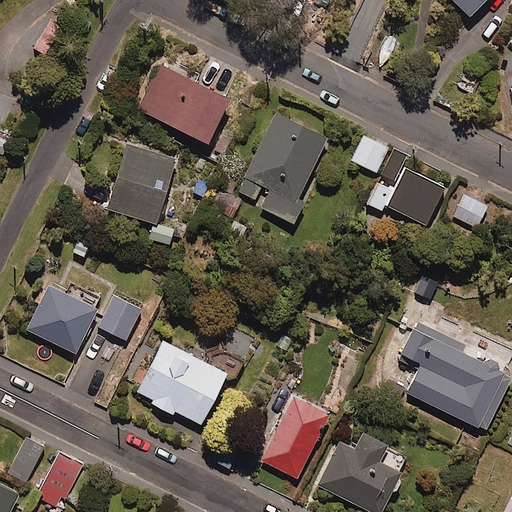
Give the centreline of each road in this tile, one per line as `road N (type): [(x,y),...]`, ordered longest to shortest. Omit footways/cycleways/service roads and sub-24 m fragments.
road 1 (residential): [(167,0),(511,170)]
road 2 (residential): [(0,246),(126,0)]
road 3 (residential): [(247,511),(0,391)]
